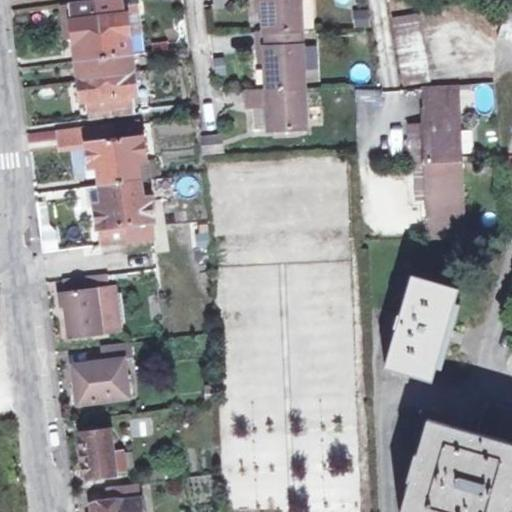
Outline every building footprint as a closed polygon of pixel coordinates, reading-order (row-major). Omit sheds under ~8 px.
[(108,60),(100,0),(79,0),(74,1),(75,7),(78,34),(81,63),(108,60)] [(100,0),(108,60),(133,57),(130,29),(127,11),(127,4),(126,0),(100,0)] [(264,0),(265,10),(266,31),(292,30),(303,29),(302,0),(264,0)] [(314,0),(304,0),(306,28),(316,27),(314,0)] [(140,3),(127,4),(127,11),(130,29),(143,28),(140,3)] [(78,34),(75,7),(65,8),(69,35),(78,34)] [(423,11),(395,13),(402,83),(429,81),(423,11)] [(511,12),(507,12),(505,23),(501,41),(511,43),(511,12)] [(292,45),(292,30),(266,31),(259,31),(260,46),(266,46),(267,61),(267,88),(306,87),(304,44),(292,45)] [(133,57),(108,60),(109,73),(134,70),(133,57)] [(82,77),(109,73),(108,60),(81,63),(82,77)] [(109,73),(114,114),(136,111),(135,97),(137,97),(134,70),(109,73)] [(90,117),(114,114),(109,73),(82,77),(85,103),(88,103),(90,117)] [(464,236),(456,85),(425,87),(426,110),(424,110),(424,119),(426,162),(428,198),(429,217),(431,217),(433,238),(464,236)] [(307,128),(306,87),(267,88),(247,89),(248,105),(252,105),(268,104),(269,127),(268,129),(274,129),(300,128),(307,128)] [(252,128),(269,127),(268,104),(252,105),(252,128)] [(426,162),(424,119),(409,119),(411,163),(415,163),(426,162)] [(138,120),(59,129),(62,148),(89,145),(93,166),(101,166),(105,202),(97,203),(100,229),(103,228),(105,244),(153,237),(151,222),(154,222),(151,197),(148,198),(144,160),(147,160),(144,135),(140,136),(138,120)] [(300,136),(300,128),(274,129),(275,136),(300,136)] [(53,129),(29,134),(31,147),(56,143),(53,129)] [(219,136),(203,138),(206,154),(221,152),(219,136)] [(426,162),(415,163),(416,199),(428,198),(426,162)] [(459,289),(412,276),(385,366),(431,381),(459,289)] [(92,291),(90,278),(66,281),(68,294),(66,294),(71,337),(102,333),(99,310),(96,290),(92,291)] [(108,288),(96,290),(99,310),(111,308),(108,288)] [(134,359),(133,341),(103,345),(105,364),(76,367),(79,391),(73,391),(75,406),(131,399),(127,359),(134,359)] [(511,511),(511,411),(488,404),(480,427),(483,428),(481,434),(428,418),(400,511),(511,511)] [(129,421),(132,438),(150,434),(147,418),(129,421)] [(99,426),(84,428),(91,479),(115,475),(109,430),(100,431),(99,426)] [(142,511),(139,483),(108,487),(110,505),(95,506),(95,511),(142,511)]
